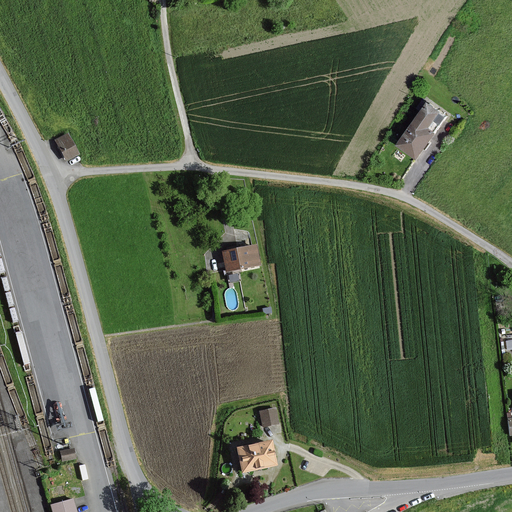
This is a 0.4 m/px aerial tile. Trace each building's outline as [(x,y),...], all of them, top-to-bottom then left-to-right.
[(399,146),(417,159),(420,155),(422,157),(442,130),(440,129),(450,114),(445,111),(446,109),(433,100),(399,146)] [(69,132),(56,139),(67,159),(80,151),(69,132)] [(255,246),(223,252),(227,270),(258,264),(255,246)] [(275,408),(261,411),(264,426),(278,423),(275,408)] [(271,441),(237,448),(242,472),(276,465),(271,441)] [(77,511),(74,498),(52,505),(53,511),(77,511)]
